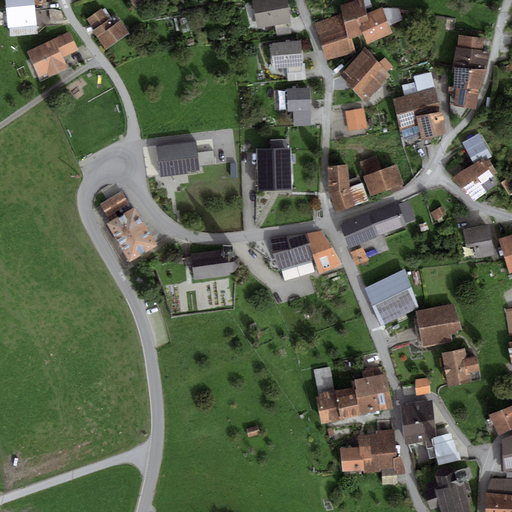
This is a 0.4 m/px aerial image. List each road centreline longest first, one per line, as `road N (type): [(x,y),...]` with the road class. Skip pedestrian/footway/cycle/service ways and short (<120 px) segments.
road 1 (residential): [(423,511),(408,484),(382,347),(330,223)]
road 2 (residential): [(330,223),(188,240),(153,215),(134,168)]
road 3 (residential): [(134,168),(99,181),(85,202),(150,362)]
road 4 (residential): [(330,223),(328,89),(298,0)]
road 5 (residential): [(63,0),(122,95),(134,168)]
road 6 (residential): [(432,172),(481,103),(501,22)]
road 7 (unclassified): [(150,362),(156,437),(143,511)]
